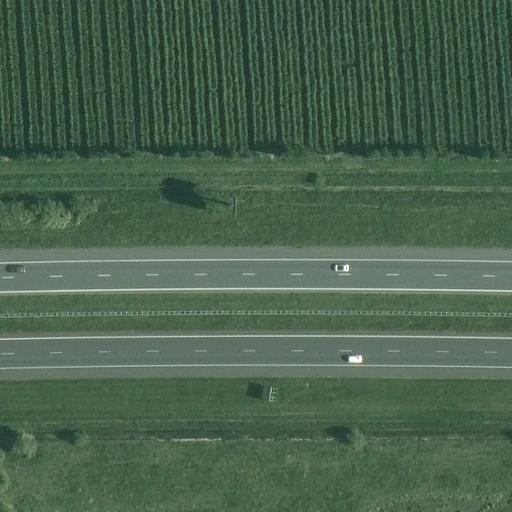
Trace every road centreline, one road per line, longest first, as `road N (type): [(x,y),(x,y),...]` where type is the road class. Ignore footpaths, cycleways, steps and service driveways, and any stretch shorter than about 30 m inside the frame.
road 1 (motorway): [(511,277),(0,280)]
road 2 (motorway): [(0,355),(511,354)]
